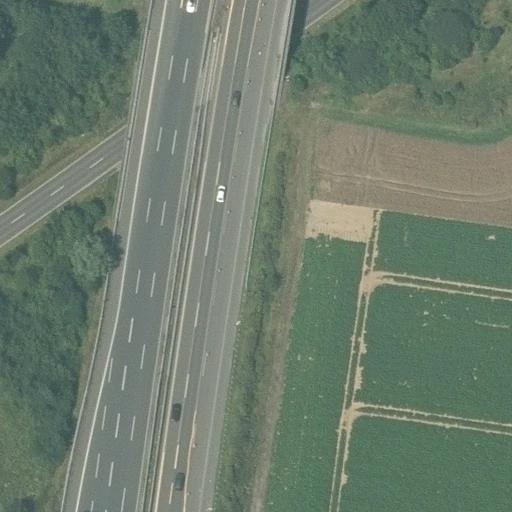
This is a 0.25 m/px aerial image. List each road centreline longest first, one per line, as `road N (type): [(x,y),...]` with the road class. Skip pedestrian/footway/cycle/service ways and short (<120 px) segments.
road 1 (motorway): [(193,0),(116,511)]
road 2 (motorway): [(178,511),(254,0)]
road 3 (track): [(259,511),(320,110)]
road 4 (tertiary): [(306,0),(0,226)]
